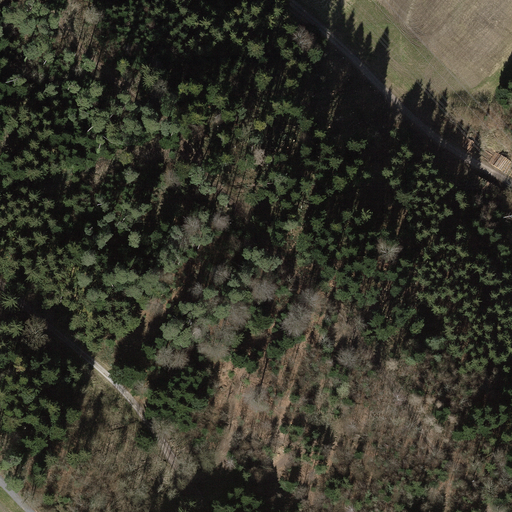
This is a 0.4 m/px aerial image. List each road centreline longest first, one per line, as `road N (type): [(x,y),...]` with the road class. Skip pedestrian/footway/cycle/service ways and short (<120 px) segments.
road 1 (track): [(0,0),(207,175),(490,511)]
road 2 (track): [(212,511),(102,369),(0,281)]
road 3 (track): [(511,180),(419,123),(287,0)]
